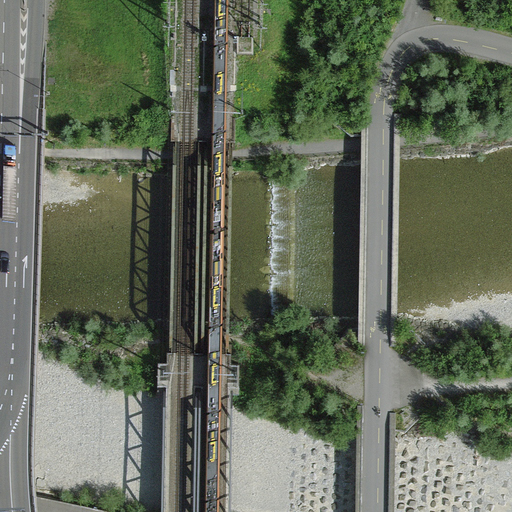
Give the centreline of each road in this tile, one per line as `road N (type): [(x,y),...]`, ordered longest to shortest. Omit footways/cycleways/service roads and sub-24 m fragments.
road 1 (secondary): [(3,150),(36,0)]
road 2 (track): [(380,377),(511,376)]
